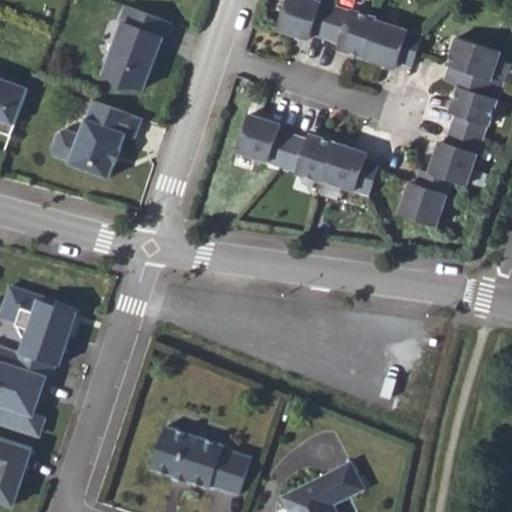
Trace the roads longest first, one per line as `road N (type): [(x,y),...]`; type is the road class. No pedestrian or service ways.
road 1 (residential): [(152,252),(499,303)]
road 2 (residential): [(152,252),(70,511)]
road 3 (residential): [(216,59),(152,252)]
road 4 (residential): [(216,59),(409,120)]
road 5 (residential): [(0,212),(152,252)]
